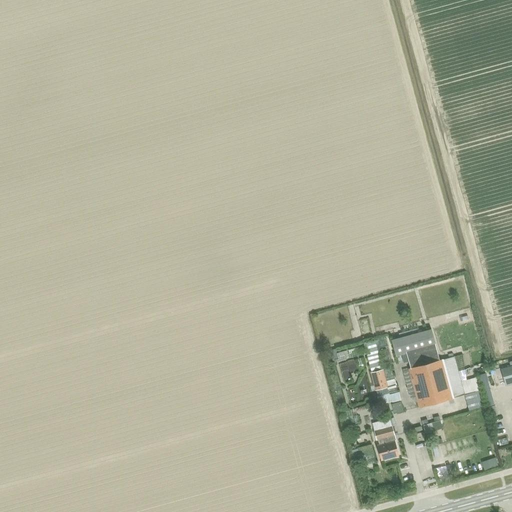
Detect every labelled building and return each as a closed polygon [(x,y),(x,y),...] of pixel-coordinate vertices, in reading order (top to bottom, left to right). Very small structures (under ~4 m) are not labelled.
[(419,407),(464,395),(454,357),(439,361),(431,330),(392,340),(396,356),(407,353),(411,369),(409,369),(419,407)] [(511,366),(501,369),(505,385),(511,382),(511,366)] [(375,391),(382,389),(389,387),(384,370),(371,373),(375,391)] [(375,420),(376,425),(390,422),(388,417),(375,420)] [(423,430),(440,425),(438,419),(421,423),(423,430)] [(394,441),(396,440),(394,435),(392,427),(374,432),(376,440),(378,440),(379,445),(377,446),(381,461),(398,456),(394,441)]
